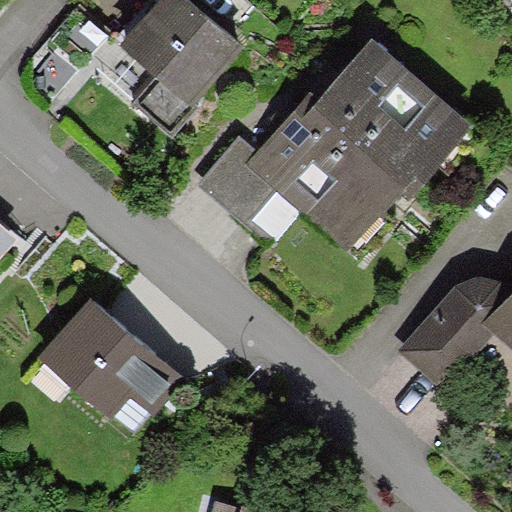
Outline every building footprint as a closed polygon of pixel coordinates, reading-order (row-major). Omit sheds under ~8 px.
[(242,48),(187,0),(154,0),(113,47),(185,112),(242,48)] [(362,37),(299,103),(397,196),(460,129),(362,37)] [(397,196),(299,103),(266,138),(250,123),(192,184),(264,253),(298,218),(339,257),(397,196)] [(0,226),(0,258),(16,240),(0,226)] [(511,282),(507,289),(470,261),(395,362),(444,398),(487,341),(511,360),(511,282)] [(195,361),(97,282),(45,348),(142,426),(195,361)] [(236,511),(326,511),(242,490),(236,511)]
